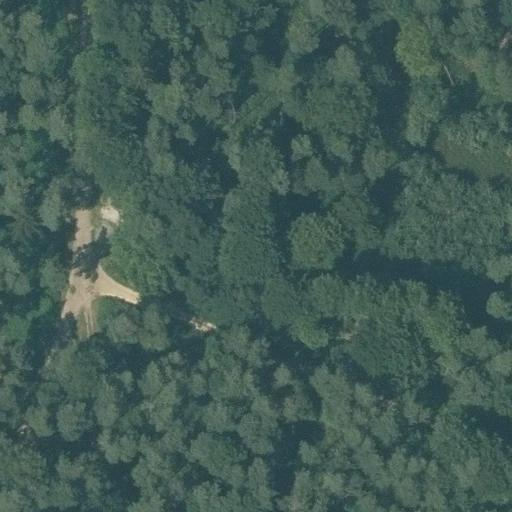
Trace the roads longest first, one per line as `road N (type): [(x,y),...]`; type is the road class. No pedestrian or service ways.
road 1 (track): [(85,273),(511,442)]
road 2 (track): [(85,273),(93,0)]
road 3 (track): [(92,511),(85,273)]
road 4 (track): [(0,492),(85,273)]
